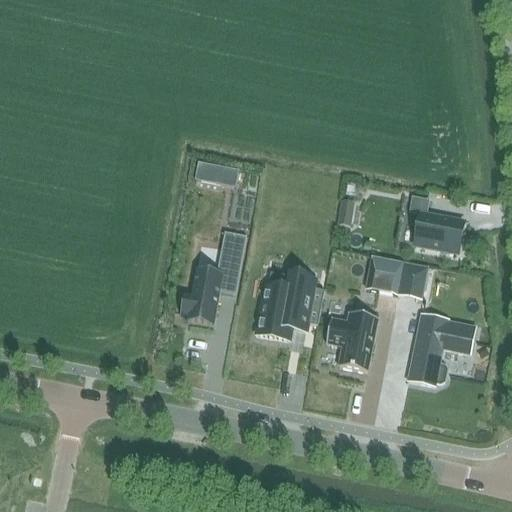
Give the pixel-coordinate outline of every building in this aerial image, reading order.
[(197,166),(194,182),(235,190),(238,174),(197,166)] [(421,218),(415,248),(458,257),(464,227),(421,218)] [(181,317),(180,319),(187,320),(186,325),(188,326),(189,323),(214,328),(220,297),(236,300),(247,240),(225,236),(216,282),(196,278),(192,299),(184,298),(184,300),(187,300),(184,318),(181,317)] [(371,266),(366,296),(397,302),(403,272),(371,266)] [(403,272),(397,302),(421,307),(427,277),(403,272)] [(267,291),(259,334),(288,340),(290,332),(305,335),(306,327),(318,329),(324,294),(313,291),(314,283),(294,280),(294,281),(290,280),(287,295),(268,291),(267,291)] [(335,325),(330,349),(346,353),(342,372),(370,378),(382,325),(353,319),(351,328),(335,325)] [(450,326),(423,321),(409,387),(436,392),(437,388),(441,389),(445,387),(448,375),(445,371),(441,370),(444,355),(471,361),(477,333),(450,328),(450,326)]
